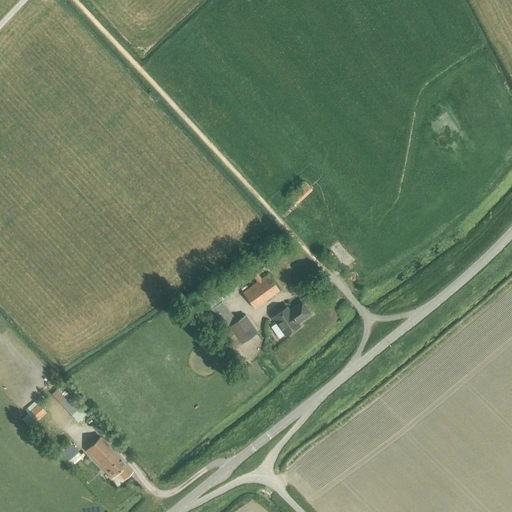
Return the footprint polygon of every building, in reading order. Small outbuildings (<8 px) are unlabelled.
[(289,196),(297,205),(312,191),(304,182),(289,196)] [(271,297),(279,291),(268,274),(261,279),(257,273),(253,276),(257,282),(242,292),(254,309),(270,297),(271,297)] [(195,301),(204,314),(230,297),(221,284),(195,301)] [(289,311),(286,308),(272,318),(285,336),(299,326),(297,323),(310,314),(301,302),(289,311)] [(245,315),(236,321),(223,303),(205,315),(230,352),(257,333),(245,315)] [(59,387),(51,395),(78,423),(86,415),(59,387)] [(22,419),(29,427),(47,413),(36,401),(25,410),(28,414),(22,419)] [(118,472),(124,479),(132,471),(100,437),(85,450),(111,478),(118,472)] [(70,468),(83,457),(69,441),(57,452),(70,468)]
